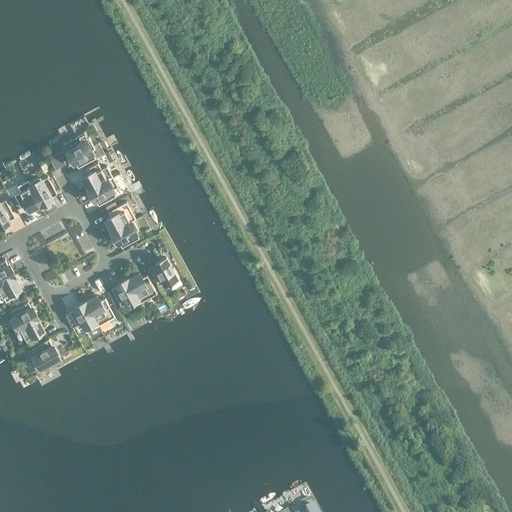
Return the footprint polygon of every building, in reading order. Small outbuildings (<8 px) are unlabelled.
[(84,131),(64,142),(73,160),(74,160),(75,161),(77,166),(95,156),(104,151),(98,141),(93,144),(88,135),(87,136),(84,131)] [(101,167),(97,161),(84,167),(87,173),(83,176),(89,186),(88,187),(112,174),(106,164),(101,167)] [(118,185),(112,174),(88,187),(94,198),(95,198),(98,203),(115,194),(112,188),(113,188),(113,187),(118,185)] [(56,192),(47,175),(41,178),(41,177),(40,177),(39,175),(29,181),(40,202),(51,196),(51,195),(56,192)] [(29,181),(28,178),(17,184),(20,189),(14,193),(21,205),(26,202),(29,207),(39,201),(40,202),(29,181)] [(0,223),(9,219),(9,218),(14,215),(5,198),(0,200),(0,223)] [(126,200),(107,210),(110,215),(106,218),(112,228),(111,229),(132,218),(135,217),(126,200)] [(138,228),(132,218),(111,229),(117,240),(118,240),(121,246),(138,236),(135,230),(136,230),(136,229),(138,228)] [(169,263),(165,256),(154,262),(148,266),(158,283),(164,280),(164,281),(166,280),(168,283),(179,277),(173,265),(170,267),(169,263)] [(7,262),(4,257),(0,259),(0,280),(14,273),(8,262),(7,262)] [(141,276),(138,271),(127,277),(140,300),(150,295),(147,289),(153,286),(146,273),(141,276)] [(14,274),(14,273),(0,280),(0,294),(2,293),(5,300),(18,293),(15,287),(20,285),(14,274)] [(110,286),(111,288),(107,291),(113,302),(118,300),(120,304),(126,301),(127,301),(129,306),(140,300),(127,277),(116,283),(110,286)] [(85,300),(98,323),(101,329),(117,320),(104,296),(99,299),(96,294),(85,300)] [(30,305),(27,299),(10,309),(13,314),(12,315),(13,315),(8,318),(13,328),(37,315),(31,304),(30,305)] [(68,309),(64,312),(71,325),(76,323),(78,327),(84,324),(84,325),(85,324),(87,329),(98,323),(85,300),(74,306),(68,309)] [(37,316),(37,315),(13,328),(19,339),(25,336),(28,342),(41,335),(38,329),(43,327),(37,316)] [(51,343),(48,337),(30,346),(34,352),(33,353),(34,354),(31,356),(37,367),(49,361),(47,359),(51,357),(51,358),(58,354),(52,343),(51,343)] [(317,511),(310,498),(299,504),(303,511),(317,511)]
